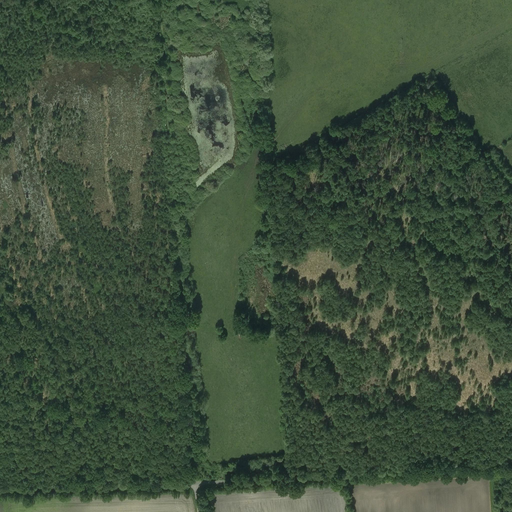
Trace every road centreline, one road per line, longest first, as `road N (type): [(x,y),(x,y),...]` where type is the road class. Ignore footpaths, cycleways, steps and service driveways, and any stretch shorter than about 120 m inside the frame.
road 1 (track): [(194,484),(160,0)]
road 2 (unclassified): [(194,484),(511,461)]
road 3 (unclassified): [(0,488),(194,484)]
